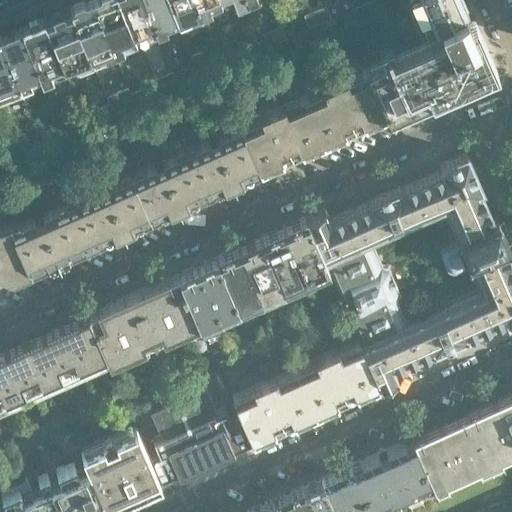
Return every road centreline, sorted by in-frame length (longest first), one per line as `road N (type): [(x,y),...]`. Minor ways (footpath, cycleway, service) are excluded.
road 1 (residential): [(482,111),(0,318)]
road 2 (residential): [(157,511),(511,351)]
